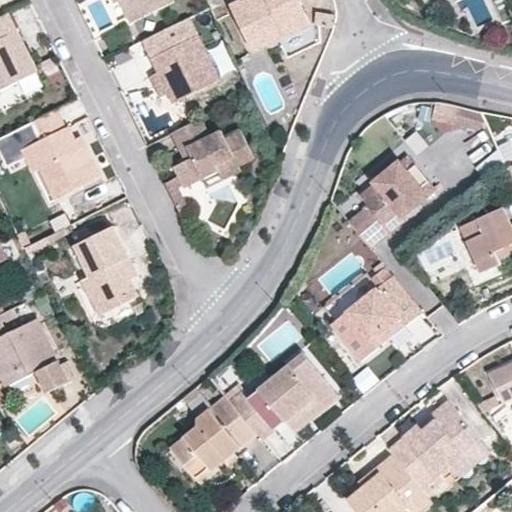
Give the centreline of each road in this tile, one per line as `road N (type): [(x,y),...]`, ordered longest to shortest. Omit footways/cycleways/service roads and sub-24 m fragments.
road 1 (residential): [(223,331),(58,0)]
road 2 (residential): [(246,511),(458,340),(511,314)]
road 3 (residential): [(223,331),(273,276),(346,109),(394,81)]
road 4 (residential): [(98,440),(223,331)]
